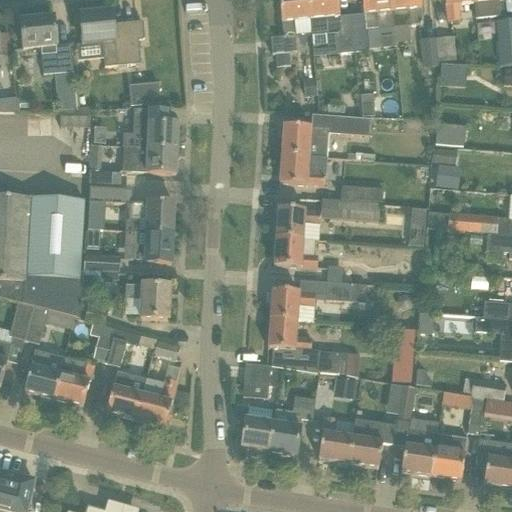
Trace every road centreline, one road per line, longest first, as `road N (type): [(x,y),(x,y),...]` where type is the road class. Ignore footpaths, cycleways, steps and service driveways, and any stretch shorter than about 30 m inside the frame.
road 1 (residential): [(210,489),(208,348),(225,76),(218,0)]
road 2 (residential): [(210,489),(0,434)]
road 3 (residential): [(348,511),(210,489)]
